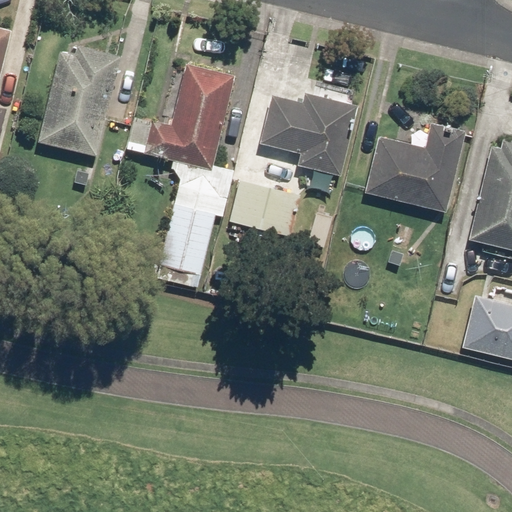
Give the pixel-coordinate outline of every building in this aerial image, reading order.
[(0,25),(0,68),(9,27),(0,25)] [(58,50),(37,139),(96,153),(119,54),(75,44),(73,53),(58,50)] [(143,152),(183,161),(157,276),(197,285),(214,213),(221,214),(232,168),(211,163),(232,72),(186,61),(171,124),(133,115),(126,146),(143,150),(143,152)] [(270,93),(259,141),(300,150),(297,163),(340,172),(357,102),(303,90),(301,100),(270,93)] [(378,135),(364,190),(445,209),(464,129),(430,121),(424,146),(378,135)] [(489,144),(467,237),(511,247),(511,139),(501,137),(499,147),(489,144)] [(237,179),(228,218),(290,232),(299,193),(237,179)] [(417,226),(400,219),(389,246),(406,252),(417,226)] [(511,301),(474,293),(461,345),(511,356),(511,301)]
